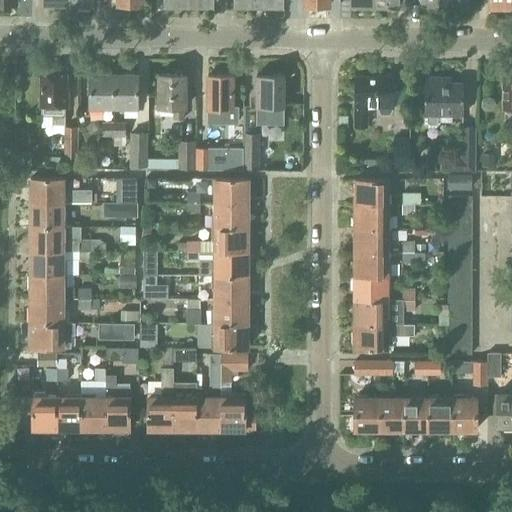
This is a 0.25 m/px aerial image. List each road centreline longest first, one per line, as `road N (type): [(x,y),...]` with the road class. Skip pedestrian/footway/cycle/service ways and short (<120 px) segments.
road 1 (residential): [(320,467),(321,39)]
road 2 (residential): [(321,39),(0,37)]
road 3 (residential): [(0,466),(320,467)]
road 4 (residential): [(320,467),(511,468)]
road 5 (residential): [(511,40),(321,39)]
